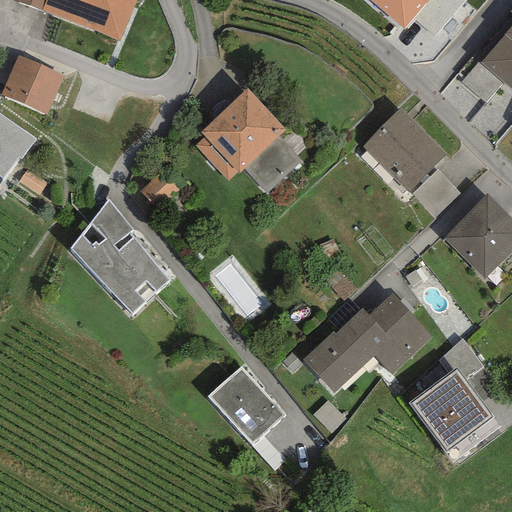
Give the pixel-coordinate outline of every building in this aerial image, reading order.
[(47,0),(13,0),(12,4),(43,11),(47,0)] [(134,0),(47,0),(43,11),(119,39),(134,0)] [(462,0),(369,0),(400,27),(408,18),(429,37),(462,0)] [(511,29),(495,49),(488,43),(475,58),(511,90),(511,29)] [(64,76),(16,56),(0,94),(0,97),(47,117),(64,76)] [(285,136),(246,93),(199,135),(205,142),(199,148),(230,181),(245,167),(270,194),(302,164),(280,140),(285,136)] [(445,158),(400,113),(362,150),(432,221),(459,196),(433,170),(445,158)] [(34,140),(0,116),(0,186),(0,187),(34,140)] [(179,188),(166,171),(139,193),(152,209),(179,188)] [(511,254),(511,222),(486,198),(444,243),(485,283),(511,254)] [(172,281),(107,202),(67,253),(132,321),(172,281)] [(353,292),(342,279),(330,289),(341,302),(353,292)] [(393,297),(366,321),(387,342),(372,357),(392,377),(432,340),(393,297)] [(366,321),(358,314),(336,336),(333,334),(303,363),(335,394),(372,357),(387,342),(366,321)] [(484,368),(460,341),(439,360),(449,376),(409,406),(445,457),(490,420),(463,380),(484,368)] [(299,365),(290,355),(281,364),(290,374),(299,365)] [(284,421),(238,370),(205,401),(251,451),(284,421)] [(345,420),(328,401),(312,416),(331,435),(345,420)]
